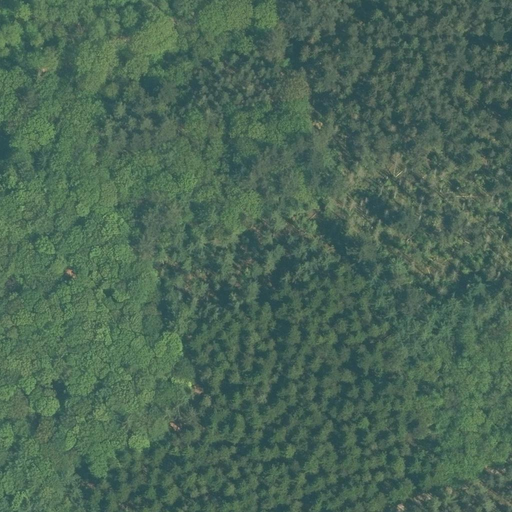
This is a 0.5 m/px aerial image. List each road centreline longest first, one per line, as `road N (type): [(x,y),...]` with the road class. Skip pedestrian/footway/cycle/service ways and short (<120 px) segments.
road 1 (track): [(0,91),(62,67),(155,292),(161,331),(359,256),(257,0)]
road 2 (track): [(398,511),(511,464)]
